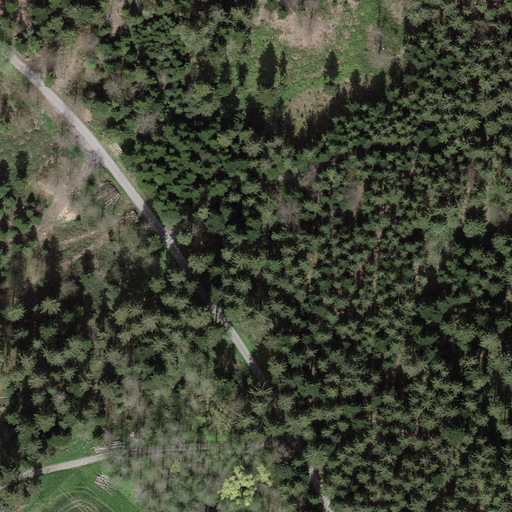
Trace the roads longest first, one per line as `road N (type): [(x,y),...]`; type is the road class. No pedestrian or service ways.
road 1 (unclassified): [(0,57),(132,200),(188,278),(320,511)]
road 2 (track): [(0,492),(130,451),(284,441)]
